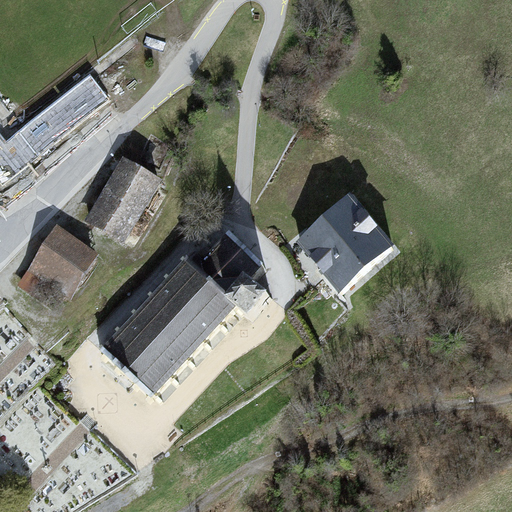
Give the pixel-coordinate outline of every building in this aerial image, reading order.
[(82,90),(5,136),(17,155),(94,110),(82,90)] [(115,158),(79,218),(130,251),(169,189),(115,158)] [(343,204),(295,247),(343,295),(392,254),(343,204)] [(51,233),(19,286),(63,315),(99,265),(51,233)] [(106,360),(158,407),(269,284),(216,237),(106,360)]
